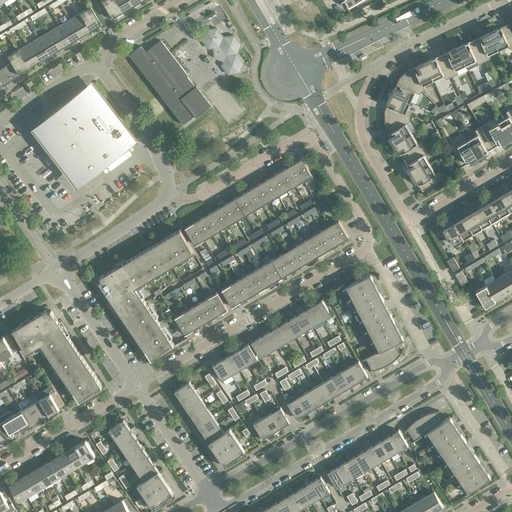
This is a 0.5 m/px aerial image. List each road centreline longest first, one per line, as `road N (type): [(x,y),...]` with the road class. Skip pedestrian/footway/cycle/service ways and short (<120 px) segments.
road 1 (residential): [(511,163),(409,224),(360,137),(358,117),(390,56),(506,0)]
road 2 (residential): [(365,249),(368,234),(310,138),(299,137),(195,199),(169,202)]
road 3 (residential): [(134,386),(365,249)]
road 4 (residential): [(220,511),(441,381)]
road 5 (residential): [(424,364),(209,493)]
road 6 (unclassified): [(169,202),(166,169),(98,63)]
road 7 (residential): [(0,466),(134,386)]
road 8 (residential): [(134,386),(54,270)]
road 9 (residential): [(169,202),(54,270)]
road 10 (residential): [(365,249),(425,347),(424,364)]
road 11 (residential): [(209,493),(134,386)]
road 12 (residential): [(511,489),(441,381)]
